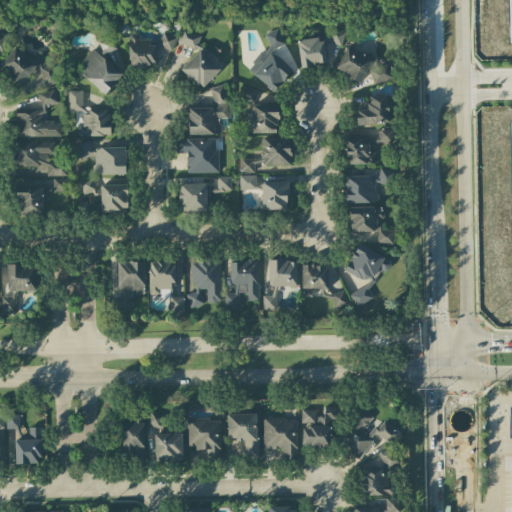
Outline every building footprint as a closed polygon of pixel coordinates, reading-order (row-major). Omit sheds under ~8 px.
[(324,42),(341,47),(345,33),(328,28),(324,42)] [(200,36),(183,29),(177,42),(194,49),(200,36)] [(275,92),(292,68),(272,53),(276,48),(284,45),(278,29),(264,34),(269,47),(265,52),(259,54),(247,71),(275,92)] [(176,36),(161,33),(158,47),(172,51),(176,36)] [(139,34),(128,34),(129,67),(154,66),(153,39),(139,40),(139,34)] [(298,40),(299,66),(326,65),(325,39),(298,40)] [(32,70),(52,85),(62,72),(40,55),(34,62),(14,47),(0,65),(0,69),(21,85),(32,70)] [(335,71),(361,82),(365,72),(374,76),(374,77),(385,82),(391,67),(345,47),(335,71)] [(122,75),(93,49),(75,68),(104,94),(122,75)] [(220,69),(200,50),(180,70),(201,89),(220,69)] [(212,107),(187,108),(188,135),(220,134),(220,118),(228,118),(227,86),(212,87),(212,107)] [(245,123),(252,123),(254,88),(241,87),(240,104),(246,104),(245,123)] [(82,90),(68,91),(68,111),(81,111),(81,114),(88,114),(88,108),(83,108),(82,90)] [(61,137),(61,121),(43,121),(43,105),(55,105),(55,92),(40,92),(40,110),(16,110),(16,137),(61,137)] [(388,124),(387,95),(367,95),(368,110),(355,110),(355,124),(388,124)] [(278,133),(277,105),(251,105),(252,133),(278,133)] [(77,136),(109,136),(109,109),(89,109),(89,116),(82,115),(82,125),(77,125),(77,136)] [(392,142),(392,129),(377,130),(378,137),(371,137),(371,143),(392,142)] [(345,165),(375,164),(374,153),(368,153),(368,136),(344,137),(345,165)] [(290,165),(289,138),(262,138),(262,165),(290,165)] [(187,173),(217,172),(217,139),(176,139),(177,153),(186,153),(187,173)] [(79,158),(93,155),(90,141),(76,144),(79,158)] [(13,142),(13,169),(44,168),(44,176),(66,176),(66,159),(54,159),(54,142),(13,142)] [(95,175),(126,174),(125,147),(95,148),(95,175)] [(239,172),(253,173),(254,163),(261,163),(261,159),(240,159),(239,172)] [(345,203),(376,203),(376,184),(392,184),(392,170),(378,170),(378,176),(344,176),(345,203)] [(256,175),(238,176),(239,190),(256,190),(256,175)] [(231,191),(231,177),(217,177),(217,191),(231,191)] [(43,213),(43,192),(67,192),(67,179),(51,179),(51,186),(16,187),(16,214),(43,213)] [(127,185),(96,185),(96,179),(80,179),(81,196),(100,196),(101,213),(127,212),(127,185)] [(287,182),(261,181),(261,210),(287,210),(287,182)] [(206,211),(206,183),(179,184),(179,211),(206,211)] [(393,230),(380,230),(380,220),(382,219),(382,207),(349,207),(349,232),(377,232),(377,244),(393,244),(393,230)] [(376,267),(385,273),(391,263),(360,243),(344,269),(367,284),(376,267)] [(220,260),(192,261),(193,293),(187,293),(187,307),(202,306),(201,291),(206,291),(206,302),(221,301),(220,260)] [(297,260),(269,260),(269,295),(263,295),(263,309),(276,309),(276,287),(296,287),(297,260)] [(144,294),(144,261),(113,262),(114,310),(129,310),(129,294),(144,294)] [(184,311),(183,297),(174,297),(173,262),(148,262),(148,296),(170,296),(170,312),(184,311)] [(258,301),(258,262),(229,262),(229,285),(234,285),(234,294),(224,294),(224,309),(238,309),(238,294),(244,294),(244,301),(258,301)] [(35,265),(6,265),(6,291),(35,291),(35,265)] [(301,265),(302,297),(312,297),(311,289),(328,289),(327,265),(301,265)] [(349,295),(356,307),(373,298),(365,285),(349,295)] [(347,304),(343,291),(331,294),(334,308),(347,304)] [(0,295),(1,314),(16,314),(16,294),(0,295)] [(330,447),(330,420),(336,420),(336,408),(323,407),(323,416),(316,416),(316,410),(301,410),(300,447),(330,447)] [(399,433),(378,417),(376,420),(362,409),(338,442),(360,458),(377,435),(390,445),(399,433)] [(164,414),(149,413),(147,427),(162,429),(164,414)] [(144,450),(143,414),(130,415),(131,423),(117,423),(118,450),(144,450)] [(256,414),(227,414),(227,440),(243,440),(243,457),(257,457),(256,414)] [(19,429),(19,415),(6,415),(6,429),(19,429)] [(261,419),(262,450),(282,449),(282,459),(297,458),(296,417),(261,419)] [(186,419),(186,449),(205,448),(205,456),(220,456),(220,418),(186,419)] [(14,440),(15,464),(40,464),(40,428),(28,428),(28,440),(14,440)] [(182,434),(154,434),(154,461),(182,461),(182,434)] [(397,451),(382,450),(381,471),(396,472),(397,451)] [(390,471),(363,470),(362,495),(389,496),(390,471)] [(398,499),(385,499),(385,510),(399,510),(398,499)]
